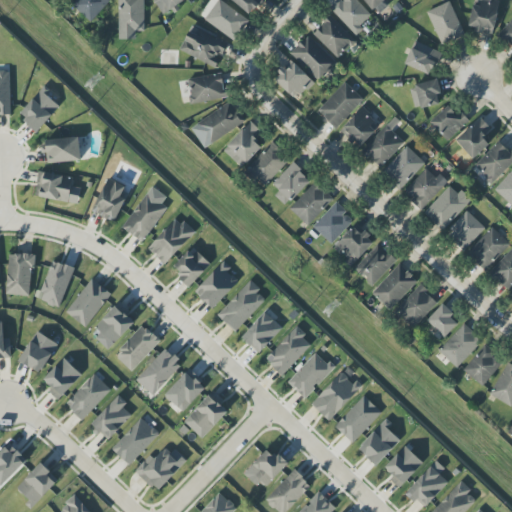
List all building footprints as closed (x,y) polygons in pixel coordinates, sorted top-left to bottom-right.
[(110,0),(76,0),(72,5),(91,22),(110,0)] [(136,40),(136,31),(144,31),(143,0),(118,0),(119,40),(136,40)] [(153,0),(161,15),(184,2),(182,0),(153,0)] [(249,21),(220,0),(211,0),(200,16),(235,41),(249,21)] [(262,0),(228,0),(254,15),(262,0)] [(339,0),(330,8),(354,34),(372,17),(356,0),(339,0)] [(364,0),(376,13),(391,0),(364,0)] [(474,0),(469,26),(476,28),(476,32),(493,35),(499,2),(492,0),(474,0)] [(427,12),(442,45),(465,35),(450,2),(427,12)] [(313,34),(338,58),(355,40),(330,16),(313,34)] [(511,19),(499,34),(511,46),(511,19)] [(180,51),(217,68),(229,42),(191,25),(180,51)] [(320,82),(337,63),(308,36),(290,54),(320,82)] [(405,65),(431,76),(441,52),(414,42),(405,65)] [(314,82),(294,63),(287,70),(284,68),(273,79),(296,101),(314,82)] [(0,114),(11,114),(10,72),(0,72),(0,114)] [(188,79),(192,104),(227,99),(223,74),(188,79)] [(414,108),(441,105),(438,81),(411,85),(414,108)] [(317,110),(335,129),(364,101),(346,83),(317,110)] [(37,131),(61,106),(43,88),(19,114),(37,131)] [(202,147),(244,125),(233,103),(191,125),(202,147)] [(445,140),(469,122),(461,111),(456,115),(450,106),(431,121),(445,140)] [(340,131),(359,148),(380,126),(361,109),(340,131)] [(491,128),(481,118),(456,140),(473,159),(490,144),(483,136),(491,128)] [(223,151),(242,168),(262,147),(254,140),(262,132),(251,121),(223,151)] [(361,151),(378,169),(405,143),(388,125),(361,151)] [(45,139),(46,163),(81,162),(79,138),(45,139)] [(265,186),(290,159),(273,142),(248,170),(265,186)] [(474,166),(491,184),(511,164),(511,154),(499,142),(474,166)] [(425,163),(407,146),(382,173),(400,190),(425,163)] [(311,181),(293,164),(270,188),(288,204),(311,181)] [(446,184),(428,167),(403,193),(422,210),(446,184)] [(511,170),(494,190),(511,206),(511,170)] [(81,188),(73,186),(74,178),(40,171),(35,196),(78,204),(81,188)] [(129,189),(106,180),(93,213),(117,222),(129,189)] [(290,209),(308,226),(333,200),(315,183),(290,209)] [(471,200),(461,190),(457,194),(449,186),(424,214),(443,231),(471,200)] [(168,208),(154,198),(157,193),(151,189),(122,227),(142,242),(168,208)] [(313,226),(331,244),(354,221),(336,203),(313,226)] [(447,235),(464,251),(485,228),(468,212),(447,235)] [(147,247),(164,264),(195,235),(179,218),(147,247)] [(333,248),(352,266),(375,242),(356,224),(333,248)] [(510,244),(492,228),(466,255),(484,272),(510,244)] [(396,261),(378,244),(354,270),(372,287),(396,261)] [(175,267),(181,273),(177,277),(189,288),(211,264),(193,248),(175,267)] [(511,285),(511,249),(489,273),(507,291),(511,285)] [(7,295),(31,296),(33,255),(8,254),(7,295)] [(74,269),(52,260),(37,299),(59,308),(74,269)] [(239,283),(228,271),(231,268),(225,262),(194,291),(212,309),(239,283)] [(372,293),(390,311),(418,281),(400,264),(372,293)] [(66,311),(85,327),(112,295),(93,279),(66,311)] [(236,332),(266,300),(257,292),(260,289),(251,280),(218,315),(236,332)] [(395,312),(413,328),(438,302),(420,285),(395,312)] [(103,345),(109,350),(134,323),(127,316),(130,313),(119,302),(95,327),(109,340),(103,345)] [(460,323),(443,305),(427,320),(444,338),(460,323)] [(283,329),(265,313),(242,337),(260,353),(283,329)] [(0,321),(0,358),(11,358),(10,339),(4,339),(3,322),(0,321)] [(458,368),(482,341),(463,324),(439,351),(458,368)] [(115,356),(132,372),(160,341),(143,326),(115,356)] [(282,376),(311,346),(303,339),(307,335),(297,326),(265,360),(282,376)] [(58,343),(35,332),(19,362),(41,374),(58,343)] [(483,387),(504,362),(485,345),(463,370),(483,387)] [(183,365),(166,349),(136,380),(153,396),(183,365)] [(306,399),(334,369),(316,352),(288,383),(306,399)] [(41,382),(60,399),(82,376),(64,358),(41,382)] [(490,395),(511,407),(511,364),(508,362),(490,395)] [(207,387),(188,370),(165,395),(183,412),(207,387)] [(342,372),(311,404),(329,422),(360,389),(342,372)] [(65,404),(83,420),(111,390),(93,374),(65,404)] [(202,438),(230,411),(212,393),(184,421),(202,438)] [(132,416),(123,408),(127,403),(118,395),(90,425),(108,442),(132,416)] [(381,413),(364,396),(335,426),(352,443),(381,413)] [(130,466),(159,435),(141,418),(112,449),(130,466)] [(393,425),(386,419),(358,449),(377,466),(400,441),(388,429),(393,425)] [(0,485),(2,487),(27,460),(9,443),(0,452),(0,485)] [(172,445),(153,464),(148,459),(136,470),(156,491),(187,461),(172,445)] [(423,464),(405,446),(383,470),(401,487),(423,464)] [(263,490),(289,463),(277,452),(274,457),(267,450),(245,473),(263,490)] [(445,469),(436,461),(406,493),(424,509),(449,483),(440,475),(445,469)] [(34,507),(59,479),(40,463),(15,490),(34,507)] [(277,511),(286,511),(311,486),(294,470),(265,500),(277,511)] [(431,511),(466,511),(476,502),(468,493),(471,490),(462,481),(431,511)]
